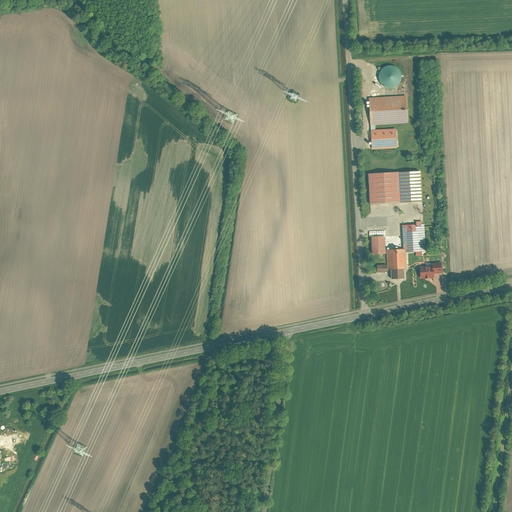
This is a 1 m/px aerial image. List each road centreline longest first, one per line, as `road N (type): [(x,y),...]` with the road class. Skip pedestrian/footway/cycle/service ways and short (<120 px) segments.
road 1 (unclassified): [(365,315),(346,0)]
road 2 (tertiary): [(290,331),(0,391)]
road 3 (unclassified): [(264,511),(290,331)]
road 4 (tertiary): [(511,285),(365,315)]
road 5 (track): [(495,511),(511,375)]
